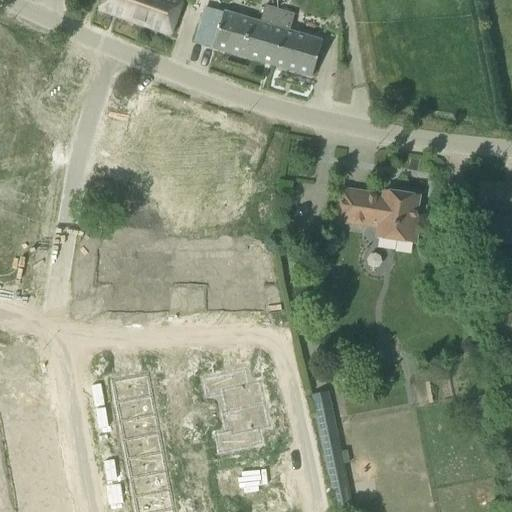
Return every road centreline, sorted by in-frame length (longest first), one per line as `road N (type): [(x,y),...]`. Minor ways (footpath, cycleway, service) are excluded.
road 1 (residential): [(511,145),(457,142),(292,106),(101,43)]
road 2 (residential): [(57,337),(273,338),(312,511)]
road 3 (residential): [(57,337),(59,200),(101,43)]
road 4 (residential): [(84,511),(55,366),(57,337)]
